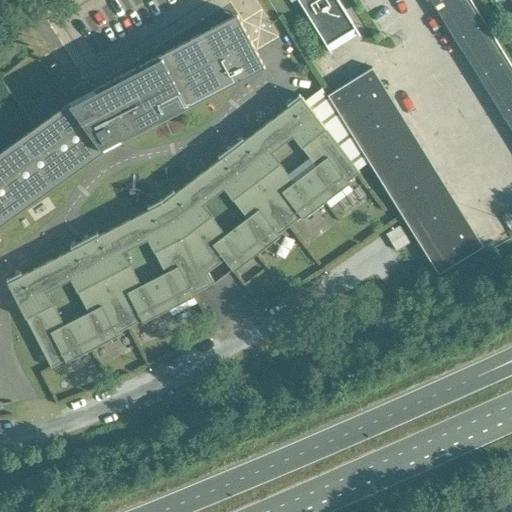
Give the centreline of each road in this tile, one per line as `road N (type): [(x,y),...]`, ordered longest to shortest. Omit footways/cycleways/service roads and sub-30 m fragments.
road 1 (unknown): [(0,438),(94,412),(218,358),(401,235)]
road 2 (primary): [(479,376),(161,511)]
road 3 (primary): [(267,511),(511,405)]
